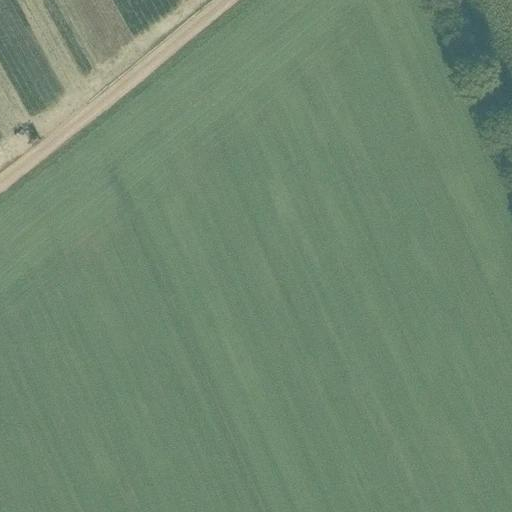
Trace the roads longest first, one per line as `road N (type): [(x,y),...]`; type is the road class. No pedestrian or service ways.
road 1 (track): [(225,0),(0,178)]
road 2 (track): [(443,0),(511,153)]
